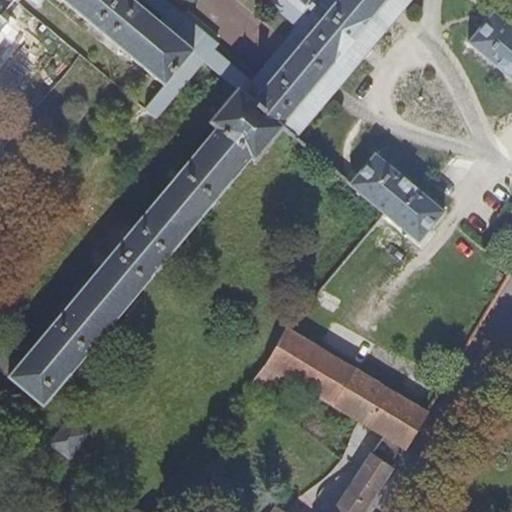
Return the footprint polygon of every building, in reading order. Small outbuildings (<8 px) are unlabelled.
[(0,0),(0,157),(4,153),(104,239),(98,246),(108,254),(17,362),(0,348),(0,374),(40,408),(156,269),(248,159),(252,161),(280,127),(292,136),(406,0),(0,0)] [(511,30),(491,13),(465,44),(511,83),(511,30)] [(441,213),(371,155),(346,185),(381,214),(376,220),(381,224),(385,218),(416,243),(441,213)] [(459,310),(475,320),(483,306),(467,296),(459,310)] [(284,329),(262,364),(317,397),(314,402),(327,410),(329,405),(351,370),(284,329)] [(262,364),(251,382),(278,401),(292,382),(262,364)] [(351,370),(329,405),(402,449),(424,414),(351,370)] [(369,454),(362,465),(330,511),(361,511),(382,480),(390,468),(369,454)]
